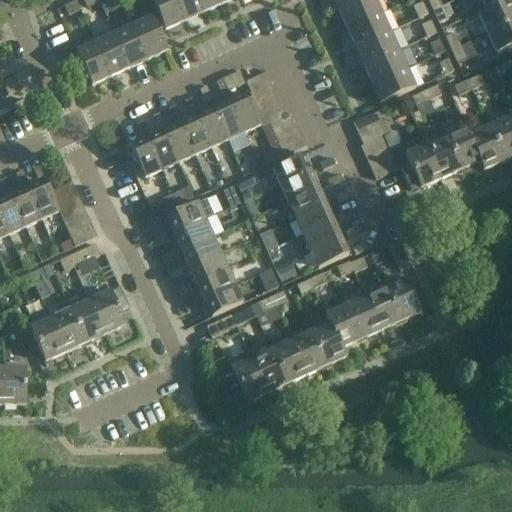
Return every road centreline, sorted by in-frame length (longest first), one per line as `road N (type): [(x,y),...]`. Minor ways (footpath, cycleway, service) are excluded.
road 1 (residential): [(381,228),(344,148),(321,135),(279,41),(67,130)]
road 2 (residential): [(85,421),(173,380),(179,366),(67,130)]
road 3 (residential): [(67,130),(6,0)]
